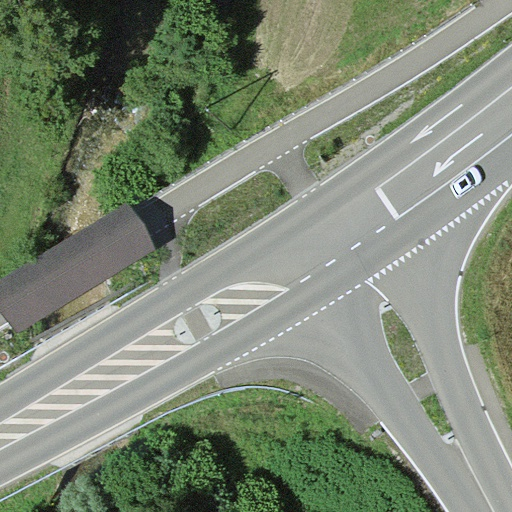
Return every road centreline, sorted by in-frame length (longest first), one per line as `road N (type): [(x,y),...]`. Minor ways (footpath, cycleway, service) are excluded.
road 1 (secondary): [(0,437),(174,347),(349,225)]
road 2 (tertiary): [(499,511),(349,225)]
road 3 (secondary): [(349,225),(511,101)]
